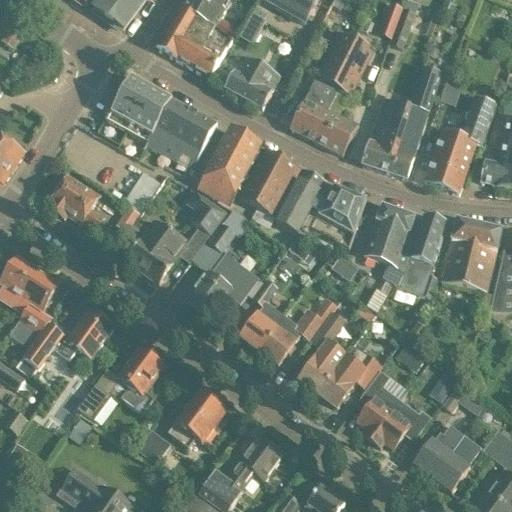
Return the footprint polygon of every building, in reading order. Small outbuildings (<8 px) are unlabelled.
[(123,32),(147,0),(101,0),(93,10),(123,32)] [(232,43),(238,33),(220,22),(232,0),(183,0),(177,11),(232,43)] [(258,0),(261,2),(273,9),(304,27),(319,0),(258,0)] [(379,39),(391,43),(402,12),(390,7),(379,39)] [(210,83),(232,43),(177,11),(155,51),(210,83)] [(402,54),(416,16),(402,12),(391,43),(389,49),(402,54)] [(243,23),(238,20),(234,27),(239,30),(243,23)] [(13,52),(21,41),(8,33),(1,44),(13,52)] [(352,42),(339,36),(316,81),(317,81),(316,84),(314,83),(309,93),(290,132),(313,144),(328,114),(329,114),(333,105),(339,92),(334,90),(342,75),(341,74),(357,43),(352,41),(352,42)] [(334,90),(339,92),(350,98),(374,51),(369,48),(357,43),(341,74),(342,75),(334,90)] [(279,79),(243,59),(234,75),(225,91),(263,112),(271,95),(279,79)] [(405,183),(437,88),(440,77),(424,72),(411,111),(389,178),(405,183)] [(152,140),(171,103),(130,81),(111,117),(142,134),(140,138),(130,133),(125,144),(127,145),(122,153),(140,163),(144,154),(152,140)] [(455,110),(459,97),(444,92),(439,105),(455,110)] [(389,178),(411,111),(385,102),(377,125),(376,125),(361,168),(389,178)] [(481,149),(495,109),(473,102),(459,141),(442,135),(424,186),(458,198),(476,148),(481,149)] [(196,165),(216,128),(217,128),(171,103),(152,140),(196,165)] [(511,192),(511,105),(503,113),(501,126),(507,127),(499,168),(483,165),(478,187),(511,192)] [(343,158),(344,155),(358,128),(329,114),(328,114),(313,144),(343,158)] [(229,211),(261,151),(229,135),(198,194),(229,211)] [(0,191),(24,157),(0,141),(0,191)] [(276,222),(303,173),(262,152),(236,201),(276,222)] [(141,174),(123,201),(142,213),(160,186),(141,174)] [(350,252),(366,204),(366,203),(358,200),(337,191),(303,174),(268,239),(282,251),(286,246),(288,247),(293,236),(307,243),(313,233),(350,252)] [(94,235),(102,222),(90,213),(98,202),(67,182),(50,207),(80,227),(81,226),(94,235)] [(179,259),(189,266),(225,217),(194,195),(184,208),(195,216),(189,225),(199,232),(187,249),(153,224),(124,264),(158,289),(179,259)] [(381,210),(364,259),(387,268),(382,282),(401,291),(406,275),(397,271),(415,220),(381,208),(381,210)] [(129,210),(116,229),(127,236),(140,218),(129,210)] [(415,220),(397,271),(406,275),(401,291),(418,297),(430,301),(430,302),(436,282),(430,280),(446,228),(424,220),(422,223),(415,220)] [(486,297),(489,283),(501,233),(456,224),(441,286),(486,297)] [(141,232),(134,227),(130,233),(136,238),(141,232)] [(235,238),(222,228),(208,248),(220,257),(235,238)] [(297,242),(289,253),(294,257),(303,246),(297,242)] [(511,247),(506,247),(505,252),(503,252),(493,298),(490,313),(490,315),(492,315),(492,321),(507,322),(507,316),(511,316),(511,247)] [(206,276),(183,307),(208,325),(227,300),(239,309),(258,283),(253,279),(251,278),(233,265),(236,260),(228,255),(210,279),(206,276)] [(27,353),(50,321),(42,315),(59,289),(17,262),(0,287),(30,307),(15,331),(23,337),(17,346),(27,353)] [(350,280),(355,271),(339,263),(334,271),(350,280)] [(259,354),(285,320),(266,307),(277,292),(267,284),(252,303),(262,311),(256,317),(240,340),(259,354)] [(309,345),(330,317),(321,310),(315,319),(308,313),(297,329),(285,320),(259,354),(278,368),(300,338),(309,345)] [(357,316),(369,326),(374,320),(361,310),(357,316)] [(100,323),(89,315),(59,356),(70,364),(77,353),(91,363),(113,333),(111,331),(111,326),(105,322),(100,323)] [(38,374),(63,340),(47,328),(51,321),(50,321),(27,353),(29,354),(23,362),(15,371),(31,383),(38,373),(38,374)] [(340,328),(331,321),(312,347),(321,354),(340,328)] [(418,348),(429,333),(417,325),(406,339),(418,348)] [(347,358),(360,341),(353,336),(340,353),(341,353),(333,364),(329,361),(324,368),(315,361),(298,383),(317,398),(345,360),(347,358)] [(420,370),(428,358),(409,344),(400,356),(420,370)] [(151,361),(140,353),(109,395),(142,419),(152,405),(142,397),(162,369),(160,368),(160,363),(155,359),(151,361)] [(364,374),(345,360),(317,398),(336,412),(355,386),(364,393),(382,370),(373,363),(364,374)] [(24,384),(0,367),(0,382),(18,394),(24,399),(31,388),(25,384),(24,384)] [(447,398),(457,382),(445,374),(435,389),(447,398)] [(370,445),(401,404),(383,391),(390,382),(380,375),(361,401),(370,408),(356,427),(365,433),(361,438),(370,445)] [(91,422),(108,399),(95,390),(78,413),(91,422)] [(452,417),(465,400),(453,392),(441,409),(452,417)] [(190,409),(188,408),(167,437),(188,453),(195,443),(202,447),(209,438),(216,429),(215,428),(224,415),(221,413),(221,408),(218,406),(212,406),(199,397),(190,409)] [(419,418),(401,404),(370,445),(380,453),(384,448),(393,454),(404,439),(413,446),(431,422),(421,414),(419,418)] [(16,438),(25,424),(13,416),(4,430),(16,438)] [(80,449),(93,431),(80,422),(67,440),(80,449)] [(432,482),(464,440),(450,429),(442,440),(445,443),(439,451),(430,444),(412,468),(432,482)] [(156,469),(170,449),(151,434),(136,455),(156,469)] [(492,462),(507,442),(498,435),(483,455),(492,462)] [(452,497),(469,473),(466,471),(481,452),(473,446),(464,440),(432,482),(452,497)] [(511,511),(511,445),(507,442),(492,462),(506,472),(476,511),(511,511)] [(264,485),(282,461),(258,443),(227,485),(214,475),(197,497),(217,511),(229,511),(240,498),(238,497),(253,477),(264,485)] [(16,449),(7,463),(21,472),(30,458),(16,449)] [(132,511),(133,511),(103,490),(100,492),(74,473),(61,493),(87,511),(86,511),(132,511)] [(341,511),(344,509),(319,491),(306,508),(310,511),(341,511)] [(215,511),(194,496),(181,511),(215,511)] [(293,511),(297,506),(288,499),(278,511),(293,511)]
